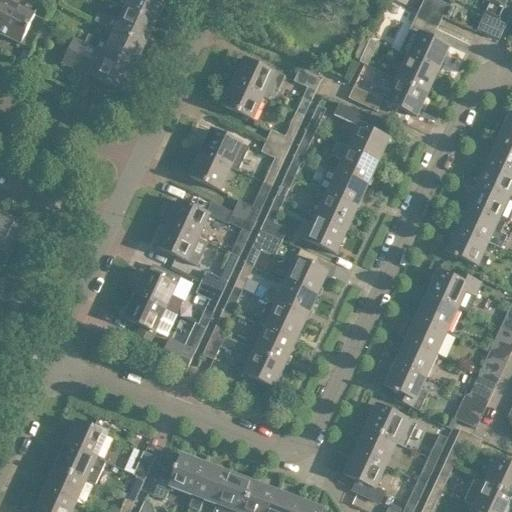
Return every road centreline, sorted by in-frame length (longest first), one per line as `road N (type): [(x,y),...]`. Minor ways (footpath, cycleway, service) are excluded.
road 1 (residential): [(47,362),(274,449),(305,447),(480,83),(511,71)]
road 2 (residential): [(138,169),(217,0)]
road 3 (residential): [(138,169),(0,105)]
road 4 (residential): [(47,362),(111,226)]
road 5 (residential): [(111,226),(0,174)]
